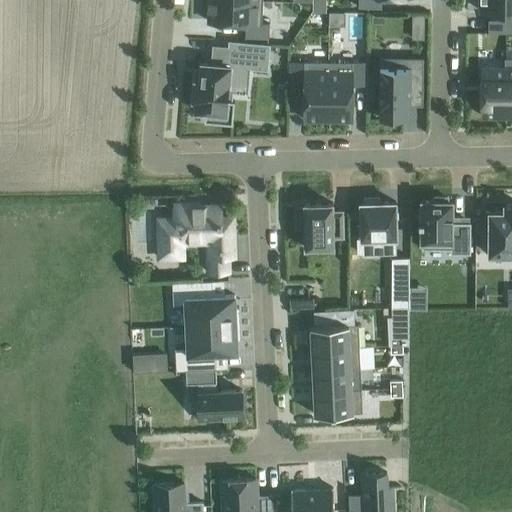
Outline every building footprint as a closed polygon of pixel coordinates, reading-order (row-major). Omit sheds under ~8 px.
[(247,0),(209,0),(208,21),(245,22),(245,36),(269,37),(269,22),(262,21),(263,1),(247,0)] [(511,0),(480,0),(481,11),(511,11),(511,0)] [(299,1),(298,9),(312,9),(313,1),(305,1),(299,1)] [(412,14),(412,24),(425,24),(425,14),(420,14),(412,14)] [(511,18),(488,18),(488,32),(511,32),(511,18)] [(194,80),(192,98),(196,99),(195,109),(203,110),(203,111),(205,111),(204,121),(232,123),(234,100),(232,100),(228,100),(230,72),(237,72),(237,67),(250,68),(268,70),(270,43),(228,39),(227,46),(213,45),(211,63),(201,62),(200,80),(194,80)] [(380,56),(379,116),(407,117),(407,105),(411,105),(423,105),(424,57),(380,56)] [(291,60),(290,85),(304,85),(304,119),(328,119),(328,61),(291,60)] [(367,61),(328,61),(328,119),(352,119),(352,85),(367,85),(367,61)] [(482,66),(481,116),(506,116),(506,66),(504,66),(482,66)] [(364,202),(361,202),(361,238),(383,238),(384,253),(396,253),(396,237),(396,201),(380,201),(380,197),(364,198),(364,202)] [(422,219),(419,219),(419,223),(422,223),(422,249),(450,249),(450,253),(471,253),(471,222),(470,222),(452,222),(452,216),(452,201),(448,201),(448,197),(434,197),(434,201),(422,201),(422,219)] [(305,207),(297,207),(297,227),(305,227),(306,246),(305,246),(305,247),(307,247),(332,246),(332,247),(334,247),(334,245),(333,236),(343,236),(343,210),(333,211),(333,204),(333,202),(331,202),(331,203),(306,203),(304,203),(304,204),(305,204),(305,207)] [(175,217),(160,218),(161,257),(183,256),(183,242),(207,241),(208,272),(228,271),(228,256),(234,255),(233,216),(221,217),(221,205),(188,206),(188,203),(175,203),(175,217)] [(485,211),(485,234),(489,234),(489,254),(511,253),(511,203),(505,203),(505,211),(485,211)] [(393,257),(392,307),(409,306),(410,257),(393,257)] [(212,280),(172,282),(173,304),(186,304),(186,325),(240,323),(239,307),(236,307),(235,294),(225,295),(213,295),(212,280)] [(327,303),(326,295),(299,296),(300,304),(327,303)] [(187,347),(175,347),(176,370),(186,369),(216,368),(215,353),(227,352),(237,352),(237,339),(240,339),(240,323),(186,325),(187,347)] [(358,323),(311,326),(312,348),(359,346),(358,323)] [(402,336),(390,337),(391,345),(403,344),(402,336)] [(403,344),(391,345),(391,353),(403,352),(403,344)] [(359,346),(312,348),(313,370),(351,368),(351,369),(360,368),(359,346)] [(166,352),(132,354),(133,372),(166,370),(166,352)] [(216,368),(186,369),(186,383),(197,382),(198,400),(199,419),(243,417),(242,389),(216,390),(216,381),(217,381),(216,368)] [(351,368),(313,370),(314,391),(352,390),(352,389),(351,369),(351,368)] [(402,379),(390,380),(390,388),(402,387),(402,379)] [(402,387),(390,388),(391,396),(403,395),(402,387)] [(352,390),(314,391),(315,414),(362,412),(361,388),(352,389),(352,390)] [(359,493),(345,493),(346,511),(388,511),(388,498),(391,498),(391,485),(385,486),(384,472),(359,473),(359,493)] [(256,478),(222,479),(223,511),(271,511),(271,494),(270,494),(270,499),(260,500),(260,495),(257,495),(256,478)] [(184,482),(154,483),(155,511),(203,511),(203,501),(185,502),(184,482)] [(334,511),(333,487),(291,489),(292,511),(334,511)]
